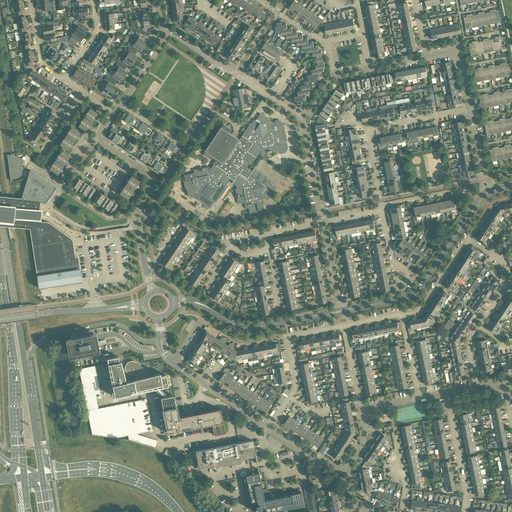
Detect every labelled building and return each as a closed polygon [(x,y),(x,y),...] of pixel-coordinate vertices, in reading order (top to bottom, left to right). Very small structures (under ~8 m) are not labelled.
[(47,0),(40,0),(41,11),(48,10),(48,13),(52,12),(51,4),(48,5),(47,0)] [(54,0),(56,7),(53,7),(53,18),(57,18),(56,10),(63,10),(62,0),(54,0)] [(242,0),(243,0),(239,5),(244,8),(249,1),(247,0),(242,0)] [(249,1),(244,8),(248,11),(253,4),(249,1)] [(294,1),(289,9),(293,12),(298,4),(294,1)] [(368,6),(366,6),(367,11),(376,9),(375,4),(374,4),(374,1),(367,3),(368,6)] [(253,4),(248,11),(253,14),(258,7),(253,4)] [(298,4),(293,12),(297,14),(302,6),(298,4)] [(14,7),(11,8),(12,12),(14,11),(15,12),(13,13),(14,15),(22,14),(21,11),(24,10),(23,8),(24,7),(24,5),(14,7)] [(302,6),(297,14),(301,17),(306,9),(302,6)] [(258,7),(253,14),(257,17),(262,10),(258,7)] [(78,15),(75,15),(76,20),(83,19),(82,16),(85,16),(88,16),(87,9),(78,10),(78,15)] [(306,9),(301,17),(305,20),(310,12),(306,9)] [(142,14),(138,14),(138,15),(136,15),(137,20),(148,19),(147,10),(141,11),(142,14)] [(262,10),(257,17),(262,20),(267,13),(262,10)] [(491,12),(487,13),(490,24),(496,23),(493,10),(491,11),(491,12)] [(495,10),(493,10),(496,23),(501,22),(502,24),(500,10),(495,11),(495,10)] [(310,12),(305,20),(309,22),(314,15),(310,12)] [(483,12),(481,13),(484,25),(490,24),(487,13),(484,14),(483,12)] [(480,14),(476,15),(478,27),(484,25),(481,13),(479,13),(480,14)] [(22,14),(14,15),(15,18),(16,18),(17,24),(27,22),(27,19),(25,19),(25,16),(22,17),(22,14)] [(472,14),(470,15),(472,28),(478,27),(476,15),(472,16),(472,14)] [(314,15),(309,22),(313,25),(318,17),(314,15)] [(468,17),(464,18),(466,31),(467,31),(466,29),(472,28),(470,15),(467,15),(468,17)] [(189,17),(184,24),(189,27),(194,20),(195,18),(192,17),(191,18),(189,17)] [(318,17),(313,25),(317,28),(322,20),(318,17)] [(125,18),(123,19),(123,23),(126,22),(126,25),(127,25),(128,29),(129,30),(131,29),(130,24),(129,25),(128,18),(125,18)] [(150,28),(148,19),(137,20),(137,26),(140,25),(140,26),(143,25),(144,28),(142,29),(142,31),(147,32),(148,33),(149,31),(148,28),(150,28)] [(194,20),(189,27),(193,30),(198,23),(194,20)] [(198,33),(203,26),(204,24),(199,21),(198,23),(193,30),(198,33)] [(18,29),(17,29),(17,32),(25,31),(24,28),(27,27),(27,25),(28,24),(27,22),(17,24),(18,29)] [(48,28),(43,29),(44,35),(54,33),(53,27),(58,26),(57,22),(47,23),(48,28)] [(78,27),(75,32),(83,37),(87,32),(83,30),(85,27),(79,23),(77,26),(78,27)] [(277,27),(275,28),(276,32),(280,32),(280,31),(285,31),(284,26),(282,26),(281,23),(276,24),(277,27)] [(114,24),(104,25),(105,31),(109,30),(109,33),(115,33),(115,30),(118,29),(117,24),(114,24)] [(245,27),(243,29),(251,34),(254,29),(245,24),(244,26),(245,27)] [(285,31),(280,31),(280,32),(281,36),(286,35),(290,34),(289,29),(289,30),(287,30),(286,24),(283,25),(284,26),(285,31)] [(203,26),(198,33),(202,36),(207,29),(203,26)] [(290,34),(286,35),(287,40),(291,39),(291,38),(296,38),(295,33),(294,33),(293,33),(292,28),(289,28),(289,30),(289,29),(290,34)] [(138,29),(135,34),(139,36),(136,41),(144,46),(147,42),(146,41),(148,37),(145,35),(147,32),(142,31),(138,29)] [(207,29),(202,36),(207,39),(212,32),(207,29)] [(243,29),(240,34),(248,39),(251,34),(243,29)] [(25,31),(17,32),(18,35),(19,35),(20,40),(31,38),(30,36),(29,35),(28,33),(26,34),(25,31)] [(296,38),(291,38),(291,39),(292,43),(296,42),(301,41),(300,37),(298,37),(297,31),(294,32),(294,33),(295,33),(296,38)] [(71,37),(68,42),(72,46),(76,40),(80,43),(83,37),(75,32),(71,37)] [(212,32),(207,39),(211,42),(216,35),(212,32)] [(54,33),(44,35),(45,41),(50,40),(51,44),(65,42),(64,37),(58,38),(55,39),(54,33)] [(104,34),(101,39),(110,45),(113,40),(115,42),(117,39),(111,34),(109,37),(104,34)] [(240,34),(237,38),(245,43),(248,39),(240,34)] [(216,35),(211,42),(216,46),(221,38),(216,35)] [(301,41),(296,42),(297,47),(302,46),(302,45),(306,45),(305,40),(303,40),(302,35),(299,35),(300,37),(301,41)] [(500,36),(498,37),(501,50),(507,48),(507,50),(505,37),(501,38),(500,36)] [(497,39),(493,39),(495,51),(501,50),(498,37),(496,37),(497,39)] [(21,46),(20,46),(21,49),(28,48),(28,45),(30,44),(30,42),(31,41),(31,38),(20,40),(21,46)] [(237,38),(234,43),(242,48),(245,43),(237,38)] [(302,45),(302,46),(302,50),(307,49),(311,48),(310,44),(309,44),(307,38),(305,39),(305,40),(306,45),(302,45)] [(490,38),(487,39),(489,52),(495,51),(493,39),(490,40),(490,38)] [(101,39),(99,43),(107,49),(110,45),(101,39)] [(485,41),(481,42),(483,53),(489,52),(487,39),(484,39),(485,41)] [(72,46),(66,41),(62,42),(72,49),(74,47),(72,46)] [(127,46),(129,48),(130,48),(132,45),(141,51),(144,46),(136,41),(134,44),(132,42),(131,44),(129,43),(127,46)] [(267,41),(261,50),(267,54),(266,55),(269,56),(268,57),(276,63),(277,61),(283,52),(267,41)] [(473,43),(469,44),(472,57),(472,55),(477,54),(475,41),(473,42),(473,43)] [(477,41),(475,41),(477,54),(483,53),(481,42),(477,42),(477,41)] [(311,48),(307,49),(308,54),(312,53),(317,52),(316,47),(314,47),(313,42),(310,42),(310,44),(311,48)] [(99,43),(96,47),(104,53),(107,49),(99,43)] [(231,45),(230,46),(239,52),(242,48),(234,43),(233,45),(232,45),(231,45)] [(312,53),(313,57),(316,57),(316,56),(321,55),(321,56),(322,55),(321,51),(319,51),(318,45),(315,46),(316,47),(317,52),(312,53)] [(50,46),(46,53),(50,55),(48,58),(53,61),(59,54),(54,50),(55,49),(50,46)] [(230,46),(227,51),(236,57),(239,52),(230,46)] [(96,47),(93,51),(101,57),(104,53),(96,47)] [(28,48),(21,49),(21,52),(22,52),(23,57),(34,55),(33,52),(32,52),(32,50),(29,51),(28,48)] [(129,48),(124,55),(126,56),(134,62),(137,57),(132,54),(134,51),(130,48),(129,48)] [(93,51),(90,56),(99,61),(101,57),(93,51)] [(227,51),(224,55),(229,59),(228,60),(234,64),(236,61),(234,59),(236,57),(227,51)] [(59,54),(53,61),(58,65),(60,62),(63,64),(68,58),(64,56),(63,57),(59,54)] [(257,54),(247,69),(248,69),(248,70),(256,76),(256,77),(257,79),(262,80),(269,85),(270,84),(271,84),(281,70),(272,64),(272,65),(270,68),(262,63),(265,60),(257,54)] [(24,63),(23,63),(24,66),(32,65),(31,62),(34,61),(33,59),(34,58),(34,55),(23,57),(24,63)] [(316,58),(315,58),(316,63),(317,63),(318,65),(324,64),(324,62),(325,62),(324,57),(322,57),(321,56),(321,55),(316,56),(316,57),(316,58)] [(90,56),(87,60),(96,66),(99,61),(90,56)] [(118,58),(116,61),(126,67),(128,65),(131,67),(134,62),(126,56),(123,61),(118,58)] [(84,59),(82,62),(86,65),(87,65),(91,68),(93,66),(84,59)] [(119,67),(116,72),(124,77),(127,72),(124,70),(126,67),(116,61),(118,63),(116,65),(119,67)] [(448,63),(441,64),(442,72),(452,70),(451,65),(448,65),(448,63)] [(502,65),(498,66),(500,77),(506,76),(504,63),(502,64),(502,65)] [(318,65),(315,65),(316,70),(320,69),(321,74),(321,75),(324,75),(323,69),(325,68),(324,64),(318,65)] [(494,65),(492,66),(494,79),(500,77),(498,66),(494,67),(494,65)] [(93,66),(91,68),(96,71),(95,72),(99,75),(101,72),(93,66)] [(490,68),(486,68),(488,80),(494,79),(492,66),(490,66),(490,68)] [(78,68),(72,76),(82,82),(88,73),(83,69),(82,71),(78,68)] [(478,70),(474,71),(477,84),(477,82),(483,81),(480,68),(478,69),(478,70)] [(482,68),(480,68),(483,81),(488,80),(486,68),(482,69),(482,68)] [(316,70),(311,71),(312,75),(317,74),(318,79),(318,80),(321,80),(320,74),(321,74),(320,69),(316,70)] [(26,80),(28,77),(32,80),(37,73),(32,70),(31,72),(29,71),(28,72),(24,78),(26,80)] [(116,72),(112,77),(121,82),(124,77),(116,72)] [(395,75),(393,75),(395,84),(398,84),(397,82),(402,81),(400,72),(395,73),(395,75)] [(37,73),(32,80),(36,83),(41,76),(37,73)] [(88,73),(82,82),(91,88),(96,80),(92,77),(93,76),(88,73)] [(312,75),(308,76),(309,80),(309,81),(313,80),(315,86),(317,85),(316,79),(318,79),(317,74),(312,75)] [(389,74),(384,75),(386,84),(393,83),(392,76),(390,76),(389,74)] [(41,76),(36,83),(41,86),(46,79),(41,76)] [(41,86),(40,88),(44,91),(50,82),(46,79),(41,86)] [(309,80),(304,81),(305,86),(310,85),(311,90),(311,91),(314,90),(313,87),(315,87),(315,86),(313,80),(309,81),(309,80)] [(50,82),(44,91),(49,94),(50,92),(55,85),(50,82)] [(109,82),(105,87),(114,93),(117,88),(109,82)] [(345,86),(340,87),(343,92),(346,91),(346,92),(351,91),(349,82),(344,83),(345,86)] [(55,85),(50,92),(54,95),(59,88),(55,85)] [(305,86),(301,86),(302,91),(306,90),(307,95),(307,96),(310,96),(309,90),(311,90),(310,85),(305,86)] [(100,91),(98,93),(105,98),(106,95),(110,98),(114,93),(105,87),(102,92),(100,91)] [(336,90),(333,95),(340,100),(343,95),(342,94),(343,92),(340,87),(337,91),(336,90)] [(59,88),(54,95),(59,98),(64,91),(59,88)] [(234,96),(230,102),(236,106),(237,110),(249,108),(248,104),(252,98),(246,94),(245,88),(233,91),(234,96)] [(302,91),(297,92),(298,96),(303,96),(304,100),(304,102),(306,101),(305,95),(307,95),(306,90),(302,91)] [(507,92),(503,93),(505,104),(511,103),(509,90),(507,90),(507,92)] [(64,91),(59,98),(64,102),(67,98),(66,97),(68,94),(64,91)] [(495,94),(491,95),(494,106),(500,105),(497,92),(495,93),(495,94)] [(499,92),(497,92),(500,105),(505,104),(503,93),(499,93),(499,92)] [(484,96),(479,97),(482,111),(482,110),(482,108),(488,107),(485,94),(483,95),(484,96)] [(487,94),(485,94),(488,107),(494,106),(491,95),(488,96),(487,94)] [(333,95),(330,99),(337,104),(340,100),(333,95)] [(431,97),(425,98),(426,101),(428,109),(433,108),(432,102),(435,102),(434,95),(430,95),(431,97)] [(298,96),(294,97),(295,102),(297,101),(298,105),(303,104),(302,101),(304,100),(303,96),(298,96)] [(330,99),(327,103),(334,108),(337,104),(330,99)] [(458,99),(448,101),(449,106),(449,107),(449,109),(456,108),(455,105),(459,104),(458,99)] [(327,103),(324,107),(332,112),(334,114),(336,109),(334,108),(327,103)] [(391,108),(388,109),(389,117),(398,115),(396,104),(395,103),(390,104),(391,108)] [(405,103),(396,104),(398,115),(405,113),(405,115),(407,114),(405,103)] [(25,115),(28,110),(26,110),(25,109),(19,105),(21,112),(25,115)] [(384,106),(380,107),(380,110),(382,110),(384,118),(389,117),(388,109),(385,109),(384,106)] [(42,113),(42,114),(52,120),(55,115),(53,114),(55,111),(48,107),(46,110),(45,110),(44,110),(43,112),(43,113),(43,114),(42,113)] [(324,107),(322,112),(329,116),(332,112),(324,107)] [(90,109),(86,114),(94,120),(96,121),(97,118),(96,117),(98,114),(90,109)] [(361,111),(358,111),(359,117),(362,117),(363,122),(368,121),(367,113),(361,114),(361,111)] [(125,112),(120,119),(127,124),(132,116),(129,114),(128,115),(125,112)] [(325,123),(325,121),(326,121),(329,116),(322,112),(319,116),(319,117),(317,121),(325,123)] [(42,114),(40,116),(40,117),(42,118),(41,120),(49,124),(52,120),(42,114)] [(86,114),(82,120),(90,126),(94,120),(86,114)] [(242,136),(253,143),(247,152),(256,158),(259,153),(262,153),(262,155),(268,153),(268,154),(272,154),(271,153),(277,152),(277,149),(279,148),(279,149),(279,150),(280,150),(280,151),(281,151),(282,152),(283,152),(284,152),(285,151),(286,151),(286,150),(287,149),(287,148),(287,147),(286,141),(287,140),(286,132),(285,133),(284,133),(283,125),(282,124),(282,123),(281,122),(280,122),(279,122),(278,122),(277,122),(276,123),(275,124),(273,123),(274,122),(261,114),(256,120),(255,120),(252,124),(251,123),(248,127),(242,136)] [(132,116),(127,124),(133,128),(138,121),(134,119),(135,118),(132,116)] [(39,118),(36,122),(46,129),(49,124),(41,120),(39,118)] [(500,120),(497,121),(499,132),(505,131),(502,118),(500,119),(500,120)] [(504,118),(502,118),(505,131),(511,130),(508,119),(505,120),(504,118)] [(82,120),(78,126),(86,132),(89,128),(90,129),(92,127),(90,126),(82,120)] [(492,120),(490,121),(493,134),(499,132),(497,121),(493,122),(492,120)] [(138,121),(133,128),(140,133),(140,132),(145,125),(142,123),(142,124),(138,121)] [(317,121),(318,126),(315,126),(316,132),(325,130),(324,125),(325,125),(325,124),(325,123),(317,121)] [(489,123),(485,124),(487,137),(488,137),(487,135),(493,134),(490,121),(488,121),(489,123)] [(35,122),(32,126),(35,129),(43,133),(46,129),(36,122),(35,122)] [(147,136),(151,130),(148,128),(148,127),(145,125),(140,132),(147,136)] [(207,150),(203,155),(211,160),(213,158),(216,161),(214,164),(214,165),(215,165),(223,170),(230,174),(237,164),(248,146),(239,140),(240,140),(231,134),(229,133),(232,130),(227,126),(224,125),(221,129),(207,150)] [(433,126),(431,127),(433,136),(438,136),(439,138),(442,138),(440,128),(437,128),(437,127),(435,127),(435,126),(433,126)] [(111,132),(108,137),(112,139),(112,140),(114,142),(119,136),(116,134),(118,131),(112,127),(109,131),(111,132)] [(352,127),(345,128),(345,131),(346,136),(348,135),(348,136),(357,134),(357,133),(357,131),(355,131),(355,129),(353,130),(352,127)] [(67,133),(76,139),(77,140),(79,137),(77,136),(80,133),(71,128),(67,133)] [(35,129),(32,133),(40,138),(43,133),(35,129)] [(407,135),(404,136),(405,142),(409,141),(409,144),(410,144),(411,145),(414,145),(413,143),(414,143),(411,130),(410,131),(408,131),(408,132),(406,133),(407,135)] [(153,131),(149,136),(153,138),(153,139),(156,141),(160,135),(157,133),(153,131)] [(28,137),(26,140),(33,144),(35,141),(36,143),(40,138),(32,133),(29,137),(28,137)] [(67,133),(63,139),(72,145),(76,139),(67,133)] [(396,134),(395,134),(397,144),(405,142),(404,136),(401,136),(400,134),(399,134),(398,133),(396,134)] [(160,135),(156,141),(159,143),(159,142),(163,145),(166,140),(162,137),(163,137),(160,135)] [(119,136),(114,142),(117,144),(118,143),(122,146),(125,141),(121,138),(122,138),(119,136)] [(223,170),(218,179),(226,184),(230,178),(234,181),(233,183),(238,186),(238,188),(236,189),(238,194),(237,195),(237,198),(238,198),(239,204),(246,203),(247,209),(249,208),(250,214),(257,212),(257,211),(265,210),(263,200),(264,198),(268,200),(276,187),(270,183),(270,182),(266,179),(267,178),(254,169),(252,172),(247,168),(249,164),(251,165),(256,158),(247,152),(253,143),(242,136),(240,140),(239,140),(248,146),(237,164),(230,174),(223,170)] [(380,140),(377,141),(379,147),(387,146),(385,136),(383,136),(381,136),(382,138),(380,138),(380,140)] [(60,145),(59,147),(61,149),(63,147),(68,151),(70,147),(72,148),(73,146),(72,145),(63,139),(60,145)] [(169,150),(173,144),(170,142),(166,140),(163,145),(162,146),(168,151),(169,150)] [(125,141),(122,146),(125,148),(125,149),(128,151),(132,145),(129,143),(125,141)] [(173,144),(169,150),(172,152),(173,151),(176,154),(180,149),(176,146),(173,144)] [(132,145),(128,151),(131,153),(131,152),(135,155),(138,150),(134,147),(135,147),(132,145)] [(506,147),(502,148),(504,159),(510,158),(507,145),(505,146),(506,147)] [(498,147),(496,148),(498,160),(504,159),(502,148),(498,149),(498,147)] [(494,149),(490,150),(492,164),(493,164),(492,162),(498,160),(496,148),(494,148),(494,149)] [(139,151),(136,155),(140,158),(140,159),(143,161),(147,154),(144,152),(143,153),(139,151)] [(61,152),(57,157),(65,163),(67,164),(68,161),(67,160),(69,157),(61,152)] [(11,156),(8,155),(11,181),(14,179),(15,180),(20,180),(20,176),(21,175),(23,159),(17,158),(17,154),(11,154),(11,156)] [(147,154),(143,161),(146,163),(146,162),(150,164),(153,160),(149,157),(150,156),(147,154)] [(361,154),(352,156),(353,161),(352,161),(352,164),(360,163),(359,160),(361,159),(361,158),(362,157),(362,155),(361,154)] [(57,157),(53,163),(61,169),(65,163),(57,157)] [(385,164),(384,164),(384,166),(384,168),(394,166),(393,162),(394,162),(393,157),(386,158),(387,162),(384,162),(385,164)] [(153,160),(150,164),(154,167),(153,168),(156,170),(160,163),(157,161),(157,162),(153,160)] [(53,163),(49,169),(58,175),(60,171),(61,172),(63,170),(61,169),(53,163)] [(160,163),(156,170),(159,172),(159,171),(163,173),(167,167),(163,164),(163,165),(160,163)] [(354,169),(352,169),(353,174),(365,172),(365,170),(364,168),(363,168),(363,167),(361,167),(360,164),(354,165),(354,169)] [(185,181),(184,181),(185,189),(187,189),(188,196),(188,197),(198,195),(200,196),(197,199),(210,208),(215,201),(216,202),(219,198),(220,199),(229,186),(226,184),(218,179),(223,170),(215,165),(214,165),(213,166),(212,169),(209,169),(209,167),(203,168),(199,168),(199,169),(194,170),(194,173),(184,175),(185,181)] [(38,213),(40,202),(46,203),(56,187),(30,170),(22,199),(0,196),(0,227),(1,227),(4,227),(6,227),(6,226),(15,227),(15,225),(36,228),(45,287),(81,282),(77,257),(75,258),(72,240),(49,223),(37,222),(38,218),(35,218),(36,215),(36,213),(38,213)] [(463,177),(461,178),(461,181),(470,179),(469,176),(473,175),(472,170),(462,172),(463,177)] [(126,181),(127,182),(135,188),(139,182),(131,176),(129,179),(127,178),(126,181)] [(77,178),(72,186),(78,190),(83,182),(83,181),(84,180),(82,178),(81,180),(77,178)] [(83,182),(78,190),(84,194),(89,185),(83,182)] [(127,182),(123,188),(132,193),(135,188),(127,182)] [(90,184),(89,185),(84,194),(89,198),(95,189),(92,187),(93,186),(90,184)] [(122,190),(119,194),(128,199),(132,193),(123,188),(122,187),(120,189),(122,190)] [(369,192),(359,194),(361,201),(364,200),(363,198),(369,197),(369,195),(370,195),(369,193),(369,192)] [(100,193),(94,201),(100,205),(106,196),(107,195),(104,193),(103,195),(100,193)] [(106,196),(100,205),(106,209),(112,200),(106,196)] [(340,205),(339,198),(330,199),(331,205),(332,205),(332,207),(340,205)] [(112,200),(106,209),(112,213),(117,204),(114,202),(115,200),(113,199),(112,200)] [(454,200),(451,200),(449,201),(451,211),(459,209),(457,201),(454,201),(454,200)] [(498,206),(503,213),(505,216),(507,215),(506,214),(511,213),(510,204),(498,206)] [(391,209),(390,209),(391,213),(391,214),(401,212),(401,211),(401,205),(391,207),(391,209)] [(498,206),(492,216),(499,221),(502,216),(501,216),(503,213),(498,206)] [(419,207),(417,207),(411,208),(414,221),(417,221),(417,220),(417,218),(421,217),(419,207)] [(488,217),(487,219),(496,225),(499,221),(492,216),(490,219),(488,217)] [(376,219),(368,221),(370,230),(375,229),(374,224),(377,224),(376,219)] [(487,219),(486,220),(488,222),(486,225),(494,229),(496,225),(487,219)] [(482,226),(481,227),(491,234),(494,229),(486,225),(484,227),(482,226)] [(481,227),(480,229),(482,230),(481,233),(488,238),(491,234),(481,227)] [(185,231),(184,232),(192,237),(195,233),(190,230),(187,228),(185,231)] [(184,232),(183,233),(181,236),(189,241),(192,237),(184,232)] [(488,238),(481,233),(476,240),(483,245),(488,238)] [(179,239),(179,240),(187,245),(189,241),(181,236),(179,239)] [(397,248),(400,250),(402,251),(407,242),(403,239),(397,248)] [(179,240),(178,241),(176,244),(184,249),(187,245),(179,240)] [(402,251),(403,251),(406,253),(412,245),(407,242),(402,251)] [(176,244),(174,247),(173,248),(181,253),(184,249),(176,244)] [(213,245),(210,249),(218,255),(221,250),(213,245)] [(412,245),(406,253),(409,255),(410,256),(416,248),(412,245)] [(472,245),(468,252),(475,257),(478,253),(478,252),(479,250),(472,245)] [(173,248),(172,249),(171,252),(179,257),(181,253),(173,248)] [(416,248),(410,256),(411,257),(414,259),(420,251),(416,248)] [(210,249),(207,253),(215,259),(218,255),(210,249)] [(414,259),(417,261),(419,262),(424,253),(420,251),(414,259)] [(169,255),(168,256),(176,261),(179,257),(171,252),(169,255)] [(419,262),(420,263),(423,265),(428,257),(431,258),(433,254),(431,252),(430,254),(427,252),(425,252),(425,254),(424,253),(419,262)] [(463,253),(462,254),(472,261),(475,257),(468,252),(466,255),(463,253)] [(207,253),(205,257),(213,263),(215,259),(207,253)] [(472,261),(462,254),(461,256),(464,258),(462,261),(470,266),(472,267),(473,265),(471,264),(472,261)] [(167,257),(165,260),(173,265),(176,261),(168,256),(167,257)] [(205,257),(202,261),(210,267),(213,263),(205,257)] [(230,261),(229,262),(237,268),(240,263),(232,258),(230,261)] [(163,263),(162,264),(171,269),(173,265),(165,260),(163,263)] [(202,261),(199,265),(207,271),(210,267),(202,261)] [(458,262),(457,263),(467,270),(470,266),(462,261),(460,263),(458,262)] [(228,264),(227,266),(235,272),(237,268),(229,262),(228,264)] [(457,263),(456,265),(458,266),(457,269),(464,274),(467,270),(457,263)] [(207,271),(199,265),(197,264),(194,268),(197,269),(205,275),(207,271)] [(227,266),(225,269),(224,270),(232,276),(235,272),(227,266)] [(197,269),(194,273),(199,276),(202,278),(205,275),(197,269)] [(466,275),(464,274),(457,269),(455,272),(452,270),(451,271),(461,278),(463,279),(466,275)] [(223,272),(221,275),(225,277),(229,280),(230,279),(232,276),(224,270),(223,272)] [(451,271),(450,273),(453,275),(451,278),(458,282),(461,278),(451,271)] [(194,273),(191,277),(199,283),(202,278),(199,276),(194,273)] [(488,278),(497,284),(500,280),(493,275),(493,274),(491,273),(488,278)] [(191,277),(188,282),(196,287),(199,283),(191,277)] [(225,277),(223,280),(222,281),(230,286),(233,282),(230,279),(229,280),(225,277)] [(446,278),(445,280),(455,287),(458,282),(451,278),(449,280),(446,278)] [(488,278),(486,282),(495,288),(497,284),(488,278)] [(445,280),(444,282),(447,283),(445,286),(452,291),(455,287),(445,280)] [(222,281),(222,282),(220,285),(228,290),(230,286),(222,281)] [(483,286),(484,287),(492,292),(495,288),(486,282),(485,282),(483,286)] [(220,285),(218,288),(217,289),(225,294),(228,290),(220,285)] [(484,287),(481,291),(489,296),(492,292),(484,287)] [(217,289),(216,290),(214,293),(222,298),(225,294),(217,289)] [(438,291),(437,292),(447,299),(450,294),(443,290),(441,292),(438,291)] [(481,291),(479,295),(487,300),(489,296),(481,291)] [(437,292),(436,294),(439,295),(437,298),(444,303),(447,299),(437,292)] [(212,296),(212,297),(220,302),(222,298),(214,293),(212,296)] [(479,295),(476,299),(484,304),(487,300),(479,295)] [(433,299),(432,301),(442,307),(444,303),(437,298),(435,301),(433,299)] [(476,299),(473,303),(481,308),(484,304),(476,299)] [(432,301),(431,302),(433,304),(431,307),(439,312),(442,307),(432,301)] [(471,301),(468,306),(478,312),(481,308),(473,303),(471,301)] [(501,304),(500,306),(510,313),(511,310),(511,308),(506,304),(504,306),(501,304)] [(500,306),(499,308),(501,310),(500,312),(509,318),(509,317),(508,316),(510,313),(500,306)] [(427,308),(426,309),(436,316),(439,312),(431,307),(430,310),(427,308)] [(426,309),(425,311),(428,312),(426,315),(433,320),(436,316),(426,309)] [(469,310),(466,314),(474,319),(477,315),(469,310)] [(496,313),(494,315),(505,321),(506,319),(507,320),(509,318),(500,312),(498,315),(496,313)] [(466,314),(463,318),(471,323),(474,319),(466,314)] [(424,318),(429,326),(431,329),(433,325),(435,322),(433,320),(426,315),(424,318)] [(494,315),(493,317),(496,318),(494,321),(504,327),(507,323),(505,321),(494,315)] [(413,320),(407,322),(409,332),(412,331),(411,330),(417,329),(414,317),(412,317),(413,320)] [(424,318),(420,319),(422,328),(429,326),(424,318)] [(463,318),(460,322),(469,327),(471,323),(463,318)] [(490,321),(489,323),(499,330),(501,332),(504,327),(494,321),(493,323),(490,321)] [(400,322),(392,324),(394,332),(402,331),(400,322)] [(460,322),(458,326),(466,331),(469,327),(460,322)] [(489,323),(487,325),(490,327),(488,329),(496,334),(499,330),(489,323)] [(458,326),(455,330),(463,335),(466,331),(458,326)] [(455,330),(452,334),(460,339),(463,335),(455,330)] [(208,332),(207,333),(209,341),(211,342),(213,344),(212,345),(212,346),(217,338),(208,332)] [(206,333),(200,342),(207,347),(208,346),(206,345),(209,341),(207,333),(206,333)] [(69,341),(72,358),(100,352),(96,334),(68,339),(69,341)] [(440,338),(437,337),(437,338),(459,342),(460,339),(452,334),(450,337),(449,336),(448,335),(446,336),(446,337),(445,339),(440,338)] [(315,336),(313,336),(316,351),(321,350),(321,347),(319,338),(316,339),(315,336)] [(212,346),(211,347),(215,350),(223,338),(222,337),(220,340),(217,338),(212,346)] [(220,353),(226,344),(223,342),(225,339),(223,338),(215,350),(220,353)] [(302,341),(296,343),(297,349),(300,349),(300,351),(306,350),(303,338),(302,338),(302,341)] [(459,342),(437,338),(438,341),(441,340),(445,341),(448,344),(449,344),(450,348),(459,346),(459,342)] [(195,342),(194,344),(204,351),(207,347),(200,342),(198,344),(195,342)] [(226,344),(220,353),(224,356),(225,354),(232,344),(230,343),(228,346),(226,344)] [(279,343),(271,345),(273,354),(281,352),(280,346),(279,343)] [(194,344),(193,346),(196,347),(194,350),(202,355),(204,351),(194,344)] [(232,344),(225,354),(229,357),(234,350),(231,348),(233,345),(232,344)] [(190,351),(189,353),(199,359),(202,355),(194,350),(192,353),(190,351)] [(234,350),(229,357),(235,361),(237,352),(234,350)] [(190,356),(187,361),(194,366),(199,359),(189,353),(188,354),(190,356)] [(118,357),(107,359),(112,385),(109,386),(112,397),(168,386),(166,375),(160,376),(160,374),(137,379),(136,374),(137,373),(138,373),(138,372),(138,371),(139,371),(139,370),(139,369),(139,368),(139,367),(139,366),(138,365),(138,364),(137,363),(136,362),(135,362),(134,361),(133,361),(132,361),(131,361),(130,361),(129,361),(128,362),(127,363),(126,363),(126,364),(125,365),(125,366),(124,367),(124,368),(124,369),(122,369),(121,362),(119,362),(118,357)] [(278,368),(275,368),(276,374),(285,372),(283,364),(277,365),(278,368)] [(491,365),(479,368),(480,370),(483,369),(483,372),(486,371),(487,374),(494,373),(493,370),(492,370),(491,365)] [(464,369),(454,371),(451,372),(453,381),(462,379),(462,375),(465,374),(464,369)] [(225,373),(219,380),(224,383),(229,376),(225,373)] [(229,376),(224,383),(228,386),(233,378),(229,376)] [(289,376),(274,379),(275,385),(281,383),(281,386),(287,385),(286,379),(289,378),(289,376)] [(233,378),(228,386),(232,389),(237,381),(233,378)] [(237,381),(232,389),(237,392),(242,384),(237,381)] [(242,384),(237,392),(241,395),(246,387),(242,384)] [(246,387),(241,395),(245,397),(250,390),(246,387)] [(250,390),(245,397),(249,400),(254,393),(250,390)] [(254,393),(249,400),(254,403),(259,396),(254,393)] [(173,395),(160,398),(167,433),(180,431),(180,430),(181,430),(182,431),(212,425),(214,435),(225,433),(220,409),(202,413),(201,411),(191,413),(190,411),(186,411),(187,414),(183,415),(184,417),(179,418),(178,418),(173,395)] [(259,396),(254,403),(258,406),(263,398),(259,396)] [(263,398),(258,406),(262,409),(267,401),(263,398)] [(342,403),(340,404),(341,409),(350,407),(349,402),(348,402),(347,399),(341,400),(342,403)] [(267,401),(262,409),(267,412),(272,404),(267,401)] [(289,416),(284,424),(289,426),(294,419),(289,416)] [(294,419),(289,426),(293,429),(298,422),(294,419)] [(298,422),(293,429),(297,432),(302,425),(298,422)] [(302,425),(297,432),(302,435),(307,428),(308,426),(304,423),(303,425),(302,425)] [(307,428),(302,435),(306,438),(311,430),(307,428)] [(311,430),(306,438),(310,441),(315,433),(311,430)] [(346,431),(343,434),(351,439),(355,433),(346,431)] [(381,432),(378,437),(386,442),(389,438),(381,432)] [(315,433),(310,441),(315,444),(320,436),(315,433)] [(343,434),(341,438),(348,443),(351,439),(343,434)] [(320,436),(315,444),(319,447),(324,439),(320,436)] [(378,437),(375,441),(383,447),(386,442),(378,437)] [(341,438),(338,442),(346,447),(348,443),(341,438)] [(252,440),(195,452),(199,468),(256,457),(252,440)] [(375,441),(372,445),(380,451),(383,447),(375,441)] [(338,442),(335,446),(343,451),(346,447),(338,442)] [(372,445),(369,449),(377,455),(380,451),(372,445)] [(335,446),(333,450),(340,455),(343,451),(335,446)] [(369,449),(366,454),(374,459),(377,455),(369,449)] [(333,450),(330,455),(337,460),(340,455),(333,450)] [(366,460),(365,463),(371,467),(372,464),(374,459),(366,454),(363,458),(366,460)] [(368,469),(362,470),(358,470),(359,476),(369,474),(372,473),(371,470),(373,467),(371,467),(369,469),(368,469)] [(259,474),(246,476),(247,481),(251,503),(257,502),(257,505),(257,506),(257,507),(257,508),(258,508),(258,509),(259,509),(260,510),(260,509),(261,509),(262,509),(262,508),(265,508),(265,511),(272,511),(304,506),(301,493),(273,498),(272,497),(272,496),(271,495),(271,494),(271,493),(269,491),(268,492),(266,491),(265,491),(264,491),(263,491),(259,474)] [(421,477),(413,479),(415,488),(421,489),(420,482),(422,482),(421,477)] [(315,511),(312,494),(310,482),(303,484),(308,510),(301,511),(300,511),(315,511)] [(371,484),(361,486),(362,491),(366,490),(367,495),(372,497),(375,490),(372,489),(371,484)] [(375,490),(372,497),(376,498),(375,500),(376,500),(376,501),(380,502),(383,493),(378,491),(375,490)] [(385,504),(389,494),(386,493),(387,491),(384,490),(383,493),(380,502),(385,504)] [(389,494),(385,504),(390,506),(394,496),(389,494)] [(394,496),(390,506),(394,507),(394,506),(396,507),(399,498),(394,496)]
